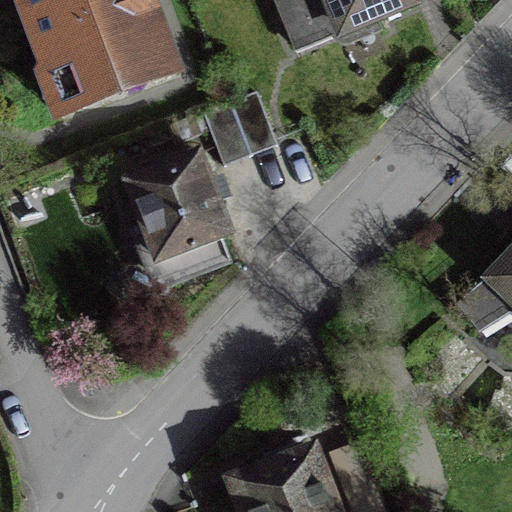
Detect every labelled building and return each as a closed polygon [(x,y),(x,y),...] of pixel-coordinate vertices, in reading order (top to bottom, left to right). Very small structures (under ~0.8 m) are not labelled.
[(0,0),(51,131),(176,83),(144,0),(0,0)] [(406,21),(396,0),(247,0),(275,66),(328,44),(331,52),(406,21)] [(251,99),(225,110),(246,160),(272,149),(251,99)] [(225,110),(198,120),(220,171),(246,160),(225,110)] [(195,161),(118,191),(150,273),(227,243),(195,161)] [(511,252),(480,288),(511,317),(511,252)] [(347,511),(329,461),(242,493),(248,511),(347,511)]
